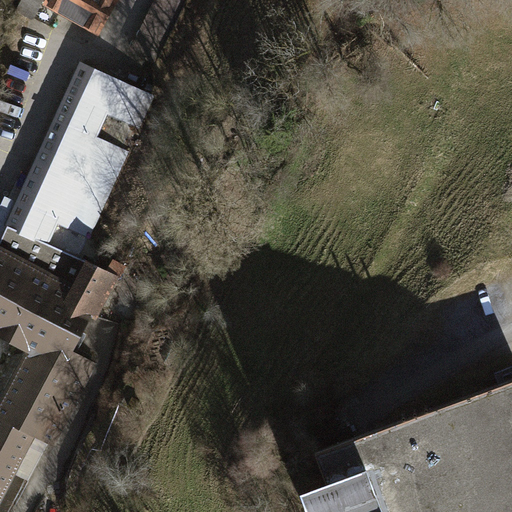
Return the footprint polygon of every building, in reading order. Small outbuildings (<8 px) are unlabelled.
[(118,0),(45,0),(42,7),(98,37),(118,0)] [(154,0),(148,13),(174,26),(187,0),(154,0)] [(174,26),(148,13),(129,52),(156,65),(174,26)] [(81,65),(7,229),(50,247),(58,227),(87,238),(129,153),(97,139),(107,117),(141,128),(155,98),(81,65)] [(0,244),(0,340),(24,352),(0,399),(0,502),(33,440),(55,447),(97,365),(74,355),(118,278),(77,260),(87,238),(58,227),(50,247),(7,229),(0,244)] [(162,377),(139,367),(124,400),(139,407),(148,387),(156,391),(162,377)] [(511,511),(511,367),(312,440),(323,468),(298,477),(310,511),(511,511)]
